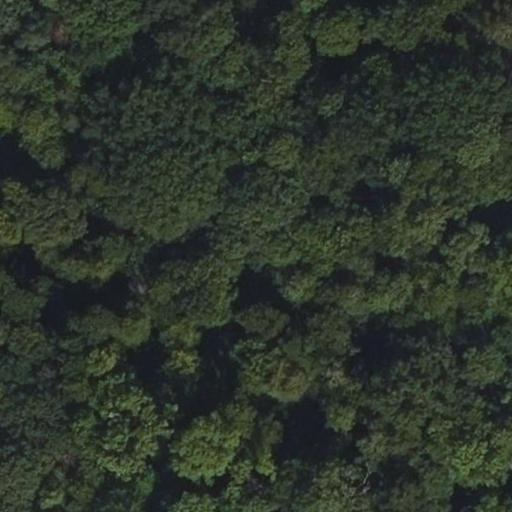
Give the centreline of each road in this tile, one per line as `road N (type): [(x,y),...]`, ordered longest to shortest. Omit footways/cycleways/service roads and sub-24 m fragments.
road 1 (track): [(252,511),(355,298),(390,265),(511,93)]
road 2 (track): [(0,84),(355,298)]
road 3 (track): [(511,388),(355,298)]
